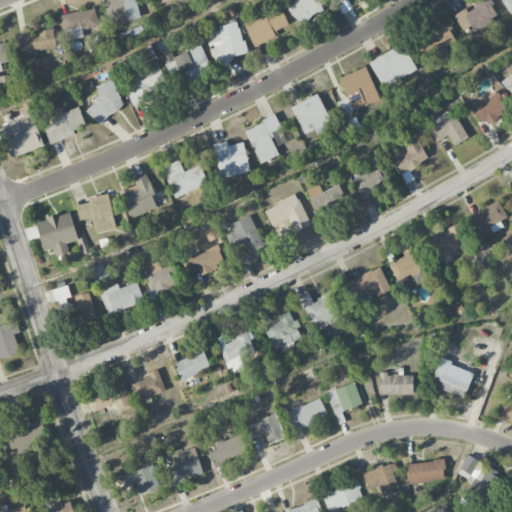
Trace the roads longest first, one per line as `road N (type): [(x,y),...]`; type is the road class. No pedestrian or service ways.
road 1 (residential): [(0,391),(203,314),(343,248),(511,152)]
road 2 (residential): [(0,204),(240,100),(418,0)]
road 3 (residential): [(511,450),(435,427),(374,434),(190,511)]
road 4 (residential): [(108,511),(0,192)]
